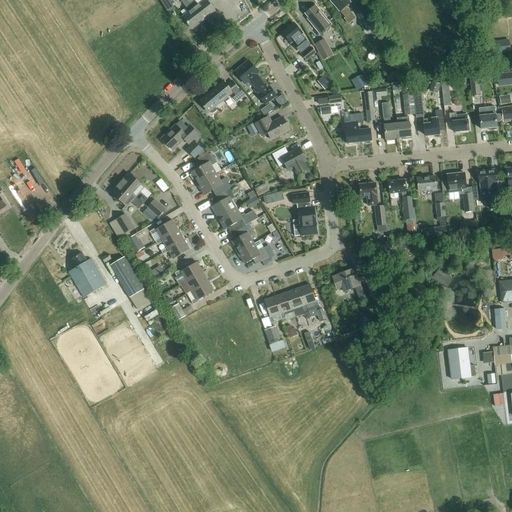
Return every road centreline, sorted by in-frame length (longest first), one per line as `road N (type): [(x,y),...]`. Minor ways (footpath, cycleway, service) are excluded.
road 1 (residential): [(328,253),(238,281),(180,187),(133,132)]
road 2 (tertiary): [(0,294),(133,132)]
road 3 (residential): [(327,167),(511,148)]
road 4 (tertiary): [(133,132),(255,24)]
road 5 (residential): [(327,167),(255,24)]
